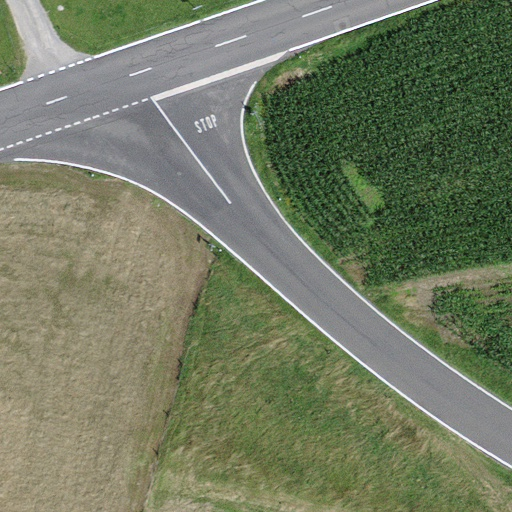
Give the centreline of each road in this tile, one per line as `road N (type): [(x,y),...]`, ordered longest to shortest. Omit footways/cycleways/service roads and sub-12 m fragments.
road 1 (tertiary): [(138,72),(205,172),(272,251),(404,366),(511,446)]
road 2 (tertiary): [(352,0),(138,72)]
road 3 (tertiary): [(138,72),(0,119)]
